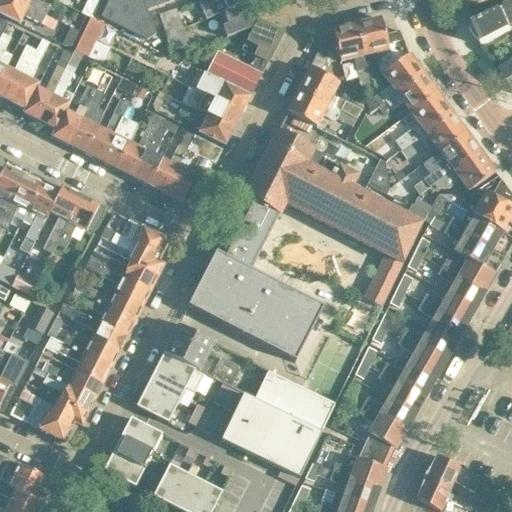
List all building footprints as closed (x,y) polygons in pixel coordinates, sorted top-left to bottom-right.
[(41,24),(45,15),(14,0),(0,0),(0,15),(18,25),(23,15),(41,24)] [(14,0),(45,15),(49,8),(33,0),(14,0)] [(86,0),(80,14),(86,16),(90,19),(98,3),(93,0),(86,0)] [(109,0),(102,17),(146,39),(154,34),(141,0),(109,0)] [(224,13),(250,4),(248,0),(200,0),(198,1),(205,20),(224,13)] [(461,0),(463,8),(467,7),(497,0),(461,0)] [(510,30),(511,29),(511,0),(507,0),(503,12),(479,23),(471,27),(469,29),(481,46),(510,30)] [(253,29),(256,22),(250,4),(224,13),(229,25),(223,27),(227,38),(253,29)] [(176,9),(159,16),(165,35),(183,28),(176,9)] [(52,10),(48,18),(62,25),(66,17),(52,10)] [(477,10),(468,12),(471,27),(479,23),(477,10)] [(105,27),(90,19),(82,35),(97,43),(105,27)] [(380,19),(355,25),(369,85),(380,77),(375,56),(388,53),(386,45),(403,41),(399,31),(384,35),(380,19)] [(253,29),(241,52),(255,59),(251,67),(257,70),(262,73),(282,34),(256,22),(253,29)] [(332,30),(335,46),(339,63),(353,59),(361,91),(369,85),(355,25),(332,30)] [(183,28),(165,35),(172,57),(191,50),(184,27),(183,28)] [(69,28),(61,45),(65,47),(71,47),(78,32),(69,28)] [(2,35),(0,38),(0,79),(6,68),(0,64),(0,59),(11,39),(2,35)] [(82,35),(75,51),(83,55),(91,59),(102,65),(110,49),(97,43),(82,35)] [(48,44),(40,40),(35,50),(9,102),(24,110),(22,114),(23,114),(38,84),(30,80),(48,44)] [(6,68),(0,79),(0,98),(9,102),(35,50),(26,46),(13,71),(6,68)] [(61,78),(39,122),(55,130),(55,131),(64,112),(65,113),(74,95),(65,91),(69,83),(83,55),(75,51),(72,56),(67,65),(65,71),(61,78)] [(218,54),(207,75),(250,96),(261,76),(218,54)] [(390,87),(368,103),(374,112),(377,109),(385,104),(423,75),(409,56),(382,75),(390,87)] [(315,57),(311,65),(320,70),(325,62),(315,57)] [(511,64),(501,71),(501,72),(511,88),(511,64)] [(38,84),(23,114),(39,122),(61,78),(65,71),(56,66),(52,74),(43,93),(36,89),(39,85),(38,84)] [(308,70),(297,91),(357,122),(362,112),(332,97),(338,84),(308,70)] [(191,88),(242,113),(250,96),(207,75),(199,71),(191,88)] [(438,95),(423,75),(385,104),(389,110),(391,113),(403,105),(410,115),(438,95)] [(131,97),(133,94),(136,87),(120,79),(117,86),(116,89),(131,97)] [(55,130),(51,137),(67,145),(95,91),(86,87),(71,116),(65,113),(64,112),(55,131),(55,130)] [(133,94),(131,97),(140,101),(145,92),(136,87),(133,94)] [(198,111),(234,128),(242,113),(191,88),(183,104),(198,111)] [(95,91),(67,145),(83,154),(96,128),(101,117),(94,113),(103,95),(95,91)] [(297,91),(286,113),(294,117),(312,126),(316,128),(322,116),(334,122),(335,120),(353,129),(357,122),(297,91)] [(166,96),(159,92),(152,105),(154,111),(158,113),(166,96)] [(395,143),(401,151),(414,143),(413,142),(451,114),(438,95),(410,115),(418,126),(395,143)] [(96,128),(83,154),(99,162),(121,117),(128,103),(121,99),(114,113),(104,132),(96,128)] [(234,128),(198,111),(183,104),(179,113),(185,116),(203,124),(198,133),(224,147),(234,128)] [(382,115),(389,110),(385,104),(377,109),(382,115)] [(406,161),(431,143),(439,154),(466,133),(451,114),(413,142),(414,143),(401,151),(399,153),(406,161)] [(128,144),(115,170),(131,178),(154,134),(161,119),(154,115),(137,149),(128,144)] [(121,117),(99,162),(115,170),(128,144),(137,125),(121,117)] [(154,134),(131,178),(147,186),(160,160),(153,156),(166,130),(173,134),(177,127),(161,119),(154,134)] [(160,160),(147,186),(162,194),(185,149),(192,135),(186,132),(178,146),(169,164),(160,160)] [(365,301),(379,308),(380,309),(424,222),(427,216),(410,208),(405,218),(351,190),(357,178),(324,161),(325,158),(312,151),(313,150),(277,132),(243,197),(244,197),(237,212),(238,212),(239,211),(246,215),(224,258),(215,253),(187,307),(295,363),(323,308),(251,271),(285,204),(387,256),(365,301)] [(428,191),(432,188),(480,153),(466,133),(439,154),(446,164),(422,182),(428,191)] [(185,149),(162,194),(181,203),(192,182),(194,177),(185,173),(195,155),(215,165),(222,151),(192,135),(185,149)] [(433,189),(448,190),(459,182),(467,193),(495,173),(480,153),(432,188),(433,189)] [(380,162),(368,186),(388,196),(390,191),(386,165),(383,163),(380,162)] [(0,197),(1,197),(0,199),(0,219),(22,176),(4,167),(0,174),(0,197)] [(12,218),(21,222),(40,185),(22,176),(0,219),(0,226),(6,230),(12,218)] [(459,210),(465,213),(501,232),(511,212),(511,210),(507,207),(511,198),(511,196),(500,181),(490,198),(479,190),(466,200),(465,200),(459,197),(437,198),(445,202),(459,210)] [(24,239),(19,250),(27,254),(48,213),(58,194),(40,185),(21,222),(30,227),(24,239)] [(50,255),(52,252),(55,245),(79,196),(61,187),(61,188),(58,194),(48,213),(58,218),(42,251),(50,255)] [(79,196),(55,245),(64,250),(76,226),(92,235),(105,209),(98,206),(79,196)] [(427,216),(424,222),(429,225),(451,237),(445,248),(467,261),(480,268),(481,267),(491,250),(448,225),(436,218),(445,202),(437,198),(427,216)] [(501,232),(465,213),(460,222),(452,218),(448,225),(491,250),(501,232)] [(105,228),(105,229),(159,256),(167,241),(128,221),(121,236),(105,228)] [(131,263),(158,276),(164,265),(156,262),(159,256),(105,229),(100,238),(133,255),(129,262),(131,263)] [(430,243),(422,239),(415,254),(423,258),(430,243)] [(93,252),(89,260),(103,267),(102,267),(150,291),(158,276),(131,263),(127,270),(93,252)] [(423,258),(415,254),(408,268),(416,272),(423,258)] [(118,287),(114,294),(142,308),(150,291),(102,267),(103,267),(89,260),(85,268),(119,286),(118,287)] [(494,275),(481,267),(480,268),(467,261),(462,271),(445,261),(441,268),(484,293),(494,275)] [(0,264),(0,281),(11,287),(17,275),(18,272),(0,264)] [(474,310),(484,293),(441,268),(437,276),(454,285),(448,295),(474,310)] [(17,275),(11,287),(29,296),(35,284),(17,275)] [(412,280),(404,276),(397,290),(405,294),(412,280)] [(86,299),(134,324),(142,308),(114,294),(111,300),(91,289),(78,282),(73,292),(86,299)] [(0,300),(4,303),(9,292),(0,287),(0,300)] [(405,294),(397,290),(390,305),(398,309),(405,294)] [(134,324),(86,299),(73,292),(70,298),(83,305),(82,307),(102,317),(99,324),(126,339),(134,324)] [(422,303),(464,328),(474,310),(448,295),(442,306),(426,296),(422,303)] [(454,345),(464,328),(422,303),(417,311),(434,320),(428,330),(454,345)] [(52,314),(38,307),(28,328),(41,334),(52,314)] [(395,315),(386,311),(379,326),(387,330),(395,315)] [(70,319),(69,320),(94,333),(91,340),(118,354),(126,339),(99,324),(73,312),(70,319)] [(49,338),(54,341),(62,325),(54,321),(46,337),(49,338)] [(177,326),(163,354),(204,376),(223,385),(230,389),(239,371),(237,370),(239,367),(220,358),(216,367),(205,361),(213,344),(205,340),(206,338),(204,337),(203,338),(192,333),(193,331),(191,330),(190,332),(185,329),(185,328),(179,325),(178,326),(177,326)] [(387,330),(379,326),(372,340),(380,344),(387,330)] [(402,338),(444,363),(454,345),(428,330),(422,340),(406,331),(402,338)] [(118,354),(91,340),(87,347),(66,336),(62,345),(110,370),(118,354)] [(110,370),(62,345),(54,341),(49,338),(45,347),(58,353),(78,364),(75,371),(102,385),(110,370)] [(435,379),(444,363),(402,338),(398,345),(414,355),(408,364),(435,379)] [(2,352),(0,356),(0,411),(2,412),(27,363),(14,356),(18,348),(6,342),(1,352),(2,352)] [(377,351),(369,347),(362,361),(370,365),(377,351)] [(204,376),(163,354),(154,372),(186,388),(195,393),(204,376)] [(370,365),(362,361),(355,376),(363,380),(370,365)] [(45,364),(41,372),(47,375),(46,377),(94,401),(102,385),(75,371),(72,377),(45,364)] [(387,365),(382,372),(425,397),(435,379),(408,364),(403,374),(387,365)] [(267,370),(267,371),(252,400),(243,395),(234,413),(220,442),(281,471),(290,475),(299,479),(334,405),(267,373),(268,371),(267,370)] [(145,390),(176,406),(186,388),(154,372),(145,390)] [(415,414),(425,397),(382,372),(378,379),(395,389),(389,399),(415,414)] [(45,380),(42,385),(62,396),(59,403),(86,417),(94,401),(46,377),(45,380)] [(351,383),(344,398),(352,402),(359,387),(351,383)] [(223,385),(219,392),(226,395),(233,399),(236,392),(223,385)] [(145,390),(135,408),(167,424),(176,406),(145,390)] [(81,426),(86,417),(59,403),(58,402),(54,409),(37,400),(21,392),(18,399),(33,407),(33,408),(71,428),(74,423),(81,426)] [(226,395),(219,392),(214,403),(220,406),(226,395)] [(233,399),(227,410),(234,413),(243,395),(236,392),(233,399)] [(226,395),(220,406),(227,410),(233,399),(226,395)] [(362,408),(405,432),(415,414),(389,399),(383,410),(367,400),(362,408)] [(193,414),(200,418),(204,409),(197,405),(193,414)] [(29,416),(13,408),(9,416),(64,443),(71,428),(33,408),(29,416)] [(395,449),(405,432),(362,408),(359,414),(375,424),(368,435),(364,444),(390,456),(393,449),(395,449)] [(193,414),(188,423),(195,427),(200,418),(193,414)] [(161,435),(130,419),(120,437),(152,454),(161,435)] [(120,437),(111,455),(143,472),(152,454),(120,437)] [(185,456),(194,461),(197,454),(188,449),(185,456)] [(336,464),(334,472),(379,488),(385,470),(384,469),(387,462),(362,451),(358,460),(350,457),(346,468),(336,464)] [(143,472),(111,455),(102,472),(103,473),(104,473),(134,489),(143,472)] [(9,461),(0,456),(0,483),(35,500),(45,479),(18,465),(9,482),(1,478),(9,461)] [(479,482),(441,460),(437,457),(426,476),(438,483),(437,486),(449,492),(450,489),(454,481),(473,492),(479,482)] [(202,465),(211,470),(214,463),(206,458),(202,465)] [(372,507),(379,488),(334,472),(311,465),(305,478),(314,481),(317,476),(349,487),(345,498),(372,507)] [(168,466),(152,498),(157,500),(161,503),(169,507),(186,475),(168,466)] [(229,479),(232,472),(223,467),(220,474),(229,479)] [(290,475),(281,471),(278,477),(287,481),(290,475)] [(178,511),(179,511),(189,511),(204,484),(186,475),(169,507),(174,509),(178,511)] [(287,481),(296,485),(299,479),(290,475),(287,481)] [(438,483),(426,476),(424,479),(417,501),(429,507),(437,511),(465,511),(448,502),(451,496),(447,495),(449,492),(437,486),(438,483)] [(0,483),(0,496),(10,501),(7,509),(13,511),(37,511),(42,504),(35,500),(0,483)] [(211,511),(221,493),(204,484),(189,511),(211,511)] [(310,490),(300,486),(294,500),(303,504),(310,490)] [(320,510),(325,511),(370,511),(372,507),(345,498),(335,494),(332,504),(327,503),(323,502),(320,510)] [(508,511),(511,506),(511,500),(504,496),(495,511),(508,511)] [(294,500),(287,511),(299,511),(303,504),(294,500)]
